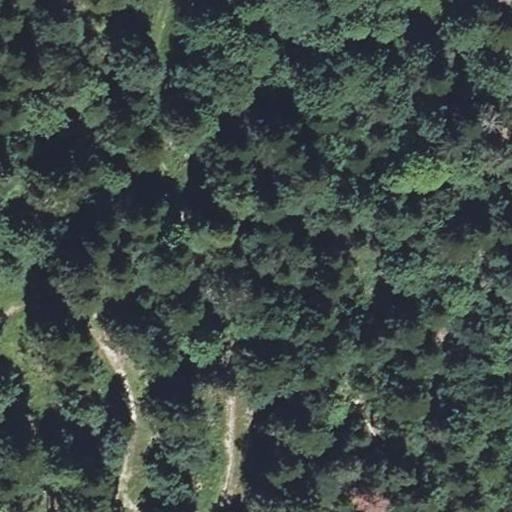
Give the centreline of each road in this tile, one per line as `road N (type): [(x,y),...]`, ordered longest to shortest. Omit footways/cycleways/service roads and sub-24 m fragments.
road 1 (track): [(204,511),(225,446),(208,305),(161,160),(153,91),(186,0)]
road 2 (track): [(0,338),(21,309),(68,325),(117,361),(125,511)]
road 3 (track): [(23,511),(0,369)]
